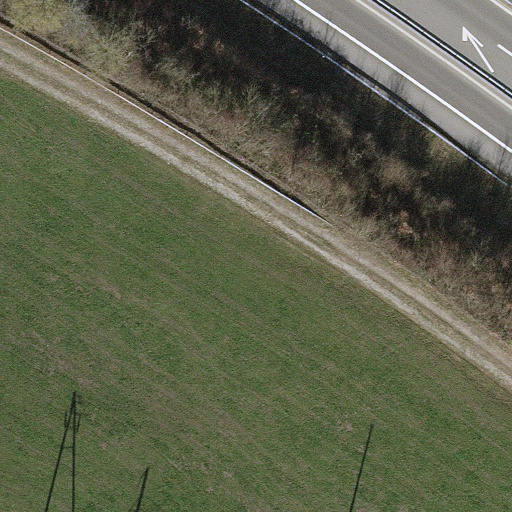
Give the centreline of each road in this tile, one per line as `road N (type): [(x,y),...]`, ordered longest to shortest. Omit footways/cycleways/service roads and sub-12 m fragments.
road 1 (track): [(0,54),(299,225),(511,375)]
road 2 (trunk): [(322,0),(511,132)]
